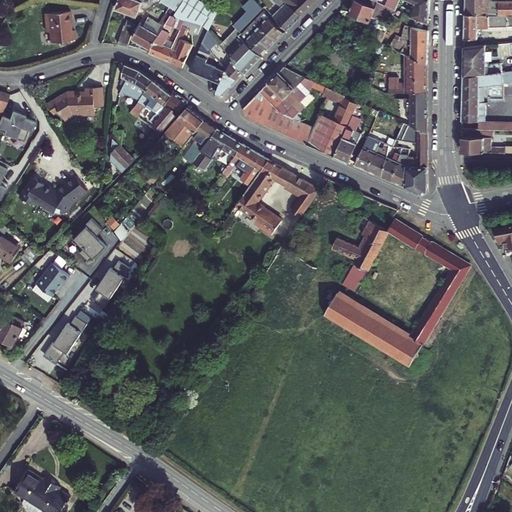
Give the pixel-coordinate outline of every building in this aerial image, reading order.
[(118,0),(117,5),(138,13),(138,11),(159,0),(118,0)] [(184,0),(163,0),(180,9),(184,0)] [(221,5),(211,0),(184,0),(180,9),(176,15),(186,17),(198,20),(205,22),(209,27),(221,5)] [(263,4),(259,0),(245,0),(243,3),(247,8),(234,22),(236,24),(220,41),(226,48),(240,32),(238,31),(263,4)] [(302,11),(313,0),(286,0),(287,1),(302,11)] [(381,15),(372,10),(376,0),(354,0),(350,9),(367,17),(366,21),(375,26),(381,15)] [(381,15),(389,19),(392,11),(396,4),(386,0),(376,0),(372,10),(381,15)] [(386,0),(396,4),(392,11),(401,15),(404,8),(399,6),(400,3),(400,2),(398,0),(415,0),(410,11),(426,17),(429,19),(429,0),(386,0)] [(463,0),(463,15),(461,15),(461,39),(474,39),(474,27),(511,27),(511,1),(484,2),(484,0),(463,0)] [(286,27),(302,11),(287,1),(274,14),(286,27)] [(80,8),(54,3),(51,22),(54,22),(52,32),(76,37),(78,28),(75,27),(76,22),(77,22),(80,8)] [(277,36),(285,28),(263,8),(255,16),(277,36)] [(424,26),(426,17),(410,11),(404,8),(399,19),(412,24),(424,26)] [(152,44),(171,14),(166,11),(161,19),(149,13),(144,21),(142,19),(133,34),(152,44)] [(399,19),(401,15),(392,11),(389,19),(398,23),(399,19)] [(148,49),(172,58),(177,47),(165,40),(175,24),(182,26),(186,17),(176,15),(171,14),(152,44),(148,49)] [(270,43),(277,36),(255,16),(248,24),(270,43)] [(385,41),(404,50),(428,60),(429,26),(424,26),(412,24),(412,37),(403,33),(401,37),(393,34),(398,23),(389,19),(385,27),(384,30),(380,39),(385,41)] [(118,40),(128,41),(135,22),(127,20),(124,27),(122,27),(118,40)] [(262,51),(270,43),(248,24),(240,32),(262,51)] [(210,46),(215,34),(209,27),(204,39),(210,46)] [(263,51),(262,51),(240,32),(226,48),(230,56),(246,69),(263,51)] [(183,63),(194,40),(182,36),(172,58),(183,63)] [(209,49),(210,46),(204,39),(202,44),(209,49)] [(482,66),(482,45),(461,47),(460,64),(459,154),(511,155),(511,144),(503,144),(503,148),(489,148),(489,131),(511,131),(511,122),(481,121),(482,88),(501,85),(500,83),(511,82),(511,72),(498,74),(497,65),(482,66)] [(192,66),(203,71),(211,52),(200,48),(192,66)] [(428,126),(428,87),(428,60),(404,50),(404,78),(389,77),(390,88),(411,88),(412,119),(418,122),(428,126)] [(203,71),(222,79),(226,66),(223,62),(210,56),(203,71)] [(238,76),(245,68),(230,56),(226,66),(238,76)] [(121,81),(124,83),(121,92),(125,93),(126,90),(138,98),(140,95),(154,75),(145,69),(131,61),(126,61),(121,81)] [(310,85),(324,91),(327,83),(284,64),(281,68),(274,75),(254,95),(245,104),(244,108),(244,112),(287,131),(308,140),(315,125),(284,112),(288,107),(295,114),(304,104),(298,97),(310,85)] [(225,91),(238,76),(226,66),(222,79),(218,89),(225,91)] [(156,107),(166,99),(173,90),(154,75),(140,95),(147,100),(156,107)] [(66,115),(75,110),(97,109),(96,101),(105,101),(104,82),(90,83),(91,89),(79,90),(78,87),(69,87),(69,90),(63,90),(49,99),(55,109),(60,105),(66,115)] [(336,153),(348,124),(352,116),(359,100),(345,93),(346,91),(327,83),(324,91),(342,99),(335,117),(321,111),(315,125),(308,140),(336,153)] [(0,114),(10,90),(0,87),(0,114)] [(162,126),(186,97),(175,89),(173,90),(166,99),(169,102),(154,121),(162,126)] [(147,100),(140,95),(138,98),(131,108),(139,113),(147,100)] [(186,141),(198,126),(206,116),(188,102),(173,121),(187,131),(181,138),(186,141)] [(366,118),(372,121),(380,105),(373,102),(366,118)] [(372,121),(387,128),(394,111),(380,105),(372,121)] [(10,111),(3,108),(0,114),(0,122),(5,125),(3,128),(23,136),(28,126),(32,127),(36,118),(12,108),(10,111)] [(195,156),(218,124),(206,116),(198,126),(203,129),(187,150),(195,156)] [(336,153),(348,158),(360,128),(353,125),(357,118),(352,116),(348,124),(336,153)] [(151,138),(161,128),(148,119),(140,131),(151,138)] [(428,126),(418,122),(417,144),(420,144),(429,144),(428,126)] [(224,144),(235,151),(244,139),(218,124),(195,156),(193,158),(205,166),(216,151),(218,153),(224,144)] [(114,133),(121,139),(123,126),(114,125),(114,133)] [(354,160),(366,165),(374,146),(376,140),(378,136),(368,131),(354,160)] [(123,167),(135,154),(114,135),(113,149),(118,154),(113,158),(123,167)] [(388,140),(383,138),(381,149),(374,146),(366,165),(382,172),(386,151),(388,140)] [(248,175),(254,179),(271,156),(244,139),(235,151),(226,164),(232,167),(236,161),(251,171),(248,175)] [(382,172),(393,176),(396,156),(398,150),(399,143),(393,142),(390,153),(386,151),(382,172)] [(398,150),(407,151),(408,143),(399,143),(398,150)] [(429,184),(429,144),(420,144),(418,159),(407,159),(405,182),(423,189),(429,184)] [(393,176),(405,182),(407,159),(407,151),(398,150),(396,156),(393,176)] [(0,193),(8,178),(0,175),(8,159),(0,155),(0,193)] [(280,178),(287,166),(271,156),(254,179),(235,206),(281,231),(288,219),(257,202),(275,176),(280,178)] [(297,171),(287,166),(280,178),(288,183),(297,171)] [(88,185),(77,171),(60,183),(59,186),(55,184),(51,184),(46,181),(47,180),(35,172),(30,179),(29,178),(20,193),(23,195),(23,196),(27,198),(27,197),(34,201),(38,194),(45,199),(44,200),(56,207),(58,203),(67,208),(76,195),(88,185)] [(301,216),(320,185),(297,171),(288,183),(303,192),(295,205),(296,206),(292,211),(301,216)] [(10,220),(0,209),(0,248),(12,255),(21,241),(4,231),(10,220)] [(411,360),(472,261),(433,237),(426,249),(453,265),(415,326),(409,323),(406,327),(351,293),(362,275),(364,276),(379,249),(384,251),(390,242),(385,239),(391,227),(418,244),(425,232),(397,215),(390,226),(361,210),(347,233),(338,230),(332,244),(358,255),(339,288),(330,283),(317,304),(411,360)] [(106,224),(94,213),(75,232),(87,243),(82,247),(91,256),(95,251),(97,253),(110,240),(100,231),(106,224)] [(124,223),(116,228),(123,238),(131,233),(124,223)] [(508,256),(511,255),(511,224),(499,227),(500,239),(506,238),(508,256)] [(418,244),(426,249),(433,237),(425,232),(418,244)] [(31,259),(40,250),(33,244),(24,253),(31,259)] [(320,264),(283,244),(248,299),(285,322),(320,264)] [(73,271),(55,258),(39,279),(56,291),(67,276),(68,277),(73,271)] [(105,305),(131,266),(119,258),(114,267),(111,265),(97,286),(101,289),(95,298),(105,305)] [(468,297),(482,306),(491,292),(477,283),(468,297)] [(12,309),(0,331),(18,341),(28,323),(24,321),(27,317),(12,309)] [(70,350),(90,320),(78,312),(72,321),(70,319),(56,340),(55,339),(47,352),(59,360),(67,348),(70,350)] [(24,468),(9,488),(42,511),(54,511),(66,496),(52,487),(54,485),(40,475),(38,476),(24,468)]
